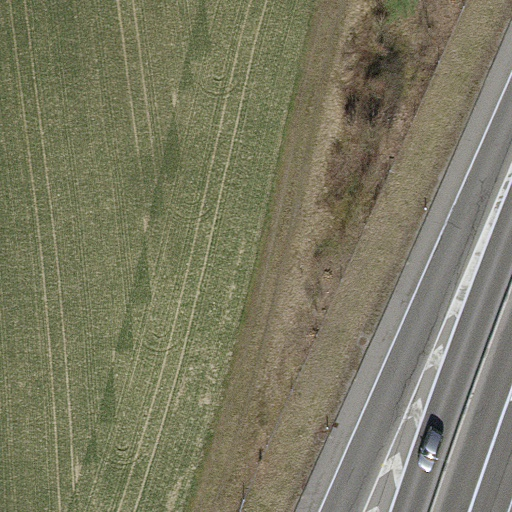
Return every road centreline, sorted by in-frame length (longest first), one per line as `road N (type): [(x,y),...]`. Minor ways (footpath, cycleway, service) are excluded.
road 1 (track): [(201,511),(258,340),(333,0)]
road 2 (trunk): [(511,156),(468,227),(343,511)]
road 3 (trunk): [(511,239),(415,511)]
road 4 (trunk): [(454,511),(511,347)]
